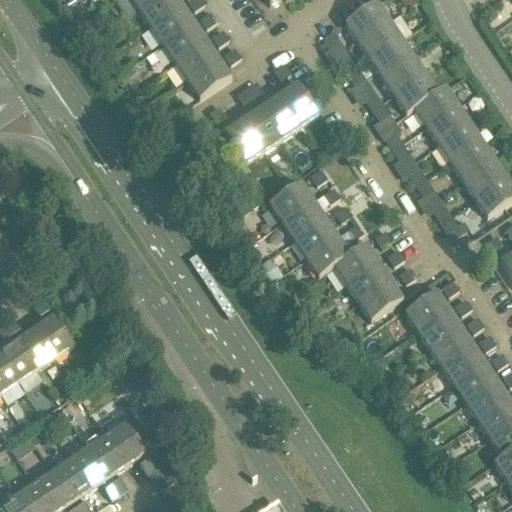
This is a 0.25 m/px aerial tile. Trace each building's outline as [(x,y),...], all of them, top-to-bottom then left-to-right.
[(127,0),(134,10),(148,0),(127,0)] [(173,0),(148,0),(134,10),(147,29),(179,8),(173,0)] [(261,0),(269,11),(285,0),(261,0)] [(198,1),(188,8),(194,17),(204,10),(198,1)] [(179,8),(147,29),(160,48),(192,27),(179,8)] [(356,49),(388,27),(376,9),(344,30),(356,49)] [(206,35),(207,34),(216,28),(210,19),(200,26),(206,35)] [(82,27),(78,21),(69,27),(73,33),(82,27)] [(192,27),(160,48),(160,49),(173,68),(205,46),(192,27)] [(368,67),(400,45),(388,27),(356,49),(368,67)] [(212,44),(216,49),(218,53),(228,46),(222,37),(212,44)] [(332,38),(322,45),(328,54),(338,47),(332,38)] [(381,85),(413,63),(400,45),(368,67),(381,85)] [(205,46),(173,68),(186,87),(218,65),(207,49),(205,46)] [(234,55),(224,62),(230,71),(240,64),(234,55)] [(393,103),(425,82),(413,63),(381,85),(393,103)] [(218,65),(186,87),(199,106),(231,84),(218,65)] [(351,65),(341,72),(347,81),(357,75),(351,65)] [(280,87),(289,81),(282,71),(273,77),(280,87)] [(357,75),(347,81),(353,91),(363,84),(357,75)] [(425,82),(393,103),(405,121),(413,116),(413,115),(437,99),(425,82)] [(246,95),(252,105),(262,99),(255,89),(246,95)] [(277,102),(298,134),(317,122),(295,90),(277,102)] [(425,134),(457,112),(445,94),(437,99),(413,115),(413,116),(425,134)] [(252,105),(246,95),(236,102),(243,112),(252,105)] [(371,117),(381,111),(375,101),(365,108),(371,117)] [(298,134),(277,102),(259,115),(280,147),(298,134)] [(381,111),(371,117),(377,127),(387,120),(381,111)] [(457,112),(425,134),(437,152),(469,130),(457,112)] [(225,124),(218,114),(209,120),(216,130),(225,124)] [(280,147),(259,115),(240,127),(262,159),(280,147)] [(262,159),(240,127),(222,139),(243,171),(262,159)] [(469,130),(437,152),(449,170),(481,148),(469,130)] [(190,140),(186,135),(178,141),(182,146),(190,140)] [(391,157),(401,150),(395,141),(385,147),(391,157)] [(481,148),(449,170),(462,188),(494,167),(481,148)] [(401,150),(391,157),(398,166),(407,159),(401,150)] [(494,167),(462,188),(474,206),(506,185),(494,167)] [(316,192),(326,185),(319,176),(310,183),(316,192)] [(415,193),(425,186),(419,176),(409,183),(415,193)] [(511,193),(506,185),(474,206),(486,224),(511,207),(511,193)] [(425,186),(415,193),(422,202),(432,195),(425,186)] [(280,229),(312,208),(300,189),(268,211),(280,229)] [(329,211),(339,204),(332,195),(322,202),(329,211)] [(293,247),(324,226),(312,208),(280,229),(293,247)] [(439,228),(449,222),(443,212),(433,219),(439,228)] [(341,229),(351,222),(344,213),(334,220),(341,229)] [(449,222),(439,228),(446,238),(456,231),(449,222)] [(305,266),(337,244),(324,226),(293,247),(305,266)] [(353,247),(363,240),(356,231),(346,238),(353,247)] [(380,254),(390,247),(384,238),(374,245),(380,254)] [(495,242),(486,248),(493,258),(502,252),(495,242)] [(0,276),(7,272),(17,288),(26,282),(15,266),(0,243),(0,276)] [(337,244),(305,266),(317,284),(333,273),(349,262),(337,244)] [(345,291),(377,270),(365,251),(349,262),(333,273),(345,291)] [(403,266),(396,257),(386,264),(393,273),(403,266)] [(511,258),(499,268),(511,287),(511,258)] [(277,285),(265,267),(253,275),(266,293),(277,285)] [(377,270),(345,291),(358,309),(389,288),(377,270)] [(405,291),(415,284),(408,275),(399,281),(405,291)] [(452,287),(442,294),(448,303),(458,297),(452,287)] [(389,288),(358,309),(370,328),(402,307),(389,288)] [(416,337),(448,316),(436,298),(404,319),(416,337)] [(464,306),(454,313),(460,322),(470,315),(464,306)] [(48,317),(41,307),(33,313),(40,323),(48,317)] [(298,312),(292,316),(301,330),(307,326),(298,312)] [(428,356),(460,334),(448,316),(416,337),(428,356)] [(34,335),(54,365),(72,353),(52,323),(34,335)] [(476,324),(466,331),(472,340),(482,333),(476,324)] [(5,331),(12,342),(20,336),(13,326),(5,331)] [(12,342),(5,331),(0,334),(0,341),(4,347),(12,342)] [(440,374),(472,352),(460,334),(428,356),(440,374)] [(54,365),(34,335),(16,347),(36,377),(54,365)] [(337,346),(330,335),(323,339),(330,350),(337,346)] [(488,342),(478,349),(484,358),(494,351),(488,342)] [(36,377),(16,347),(0,357),(0,363),(18,389),(36,377)] [(452,392),(484,370),(472,352),(440,374),(452,392)] [(500,360),(490,367),(496,376),(506,369),(500,360)] [(385,368),(381,362),(374,367),(380,376),(385,373),(385,368)] [(0,400),(18,389),(0,363),(0,400)] [(464,410),(496,389),(484,370),(452,392),(464,410)] [(511,378),(502,385),(508,394),(511,391),(511,378)] [(477,428),(509,407),(496,389),(464,410),(477,428)] [(489,446),(511,430),(511,411),(509,407),(477,428),(489,446)] [(98,432),(105,442),(125,472),(135,465),(146,481),(154,475),(134,446),(144,439),(127,413),(98,432)] [(427,427),(423,420),(418,423),(422,430),(427,427)] [(511,430),(489,446),(500,464),(501,464),(511,457),(511,430)] [(105,442),(87,454),(118,500),(126,494),(115,478),(125,472),(105,442)] [(118,500),(87,454),(69,466),(89,496),(99,489),(110,505),(118,500)] [(505,488),(511,483),(511,457),(501,464),(500,464),(493,469),(505,488)] [(51,478),(74,511),(85,511),(79,503),(89,496),(69,466),(51,478)] [(33,490),(47,511),(74,511),(51,478),(33,490)] [(15,502),(21,511),(47,511),(33,490),(15,502)] [(21,511),(15,502),(0,511),(21,511)]
